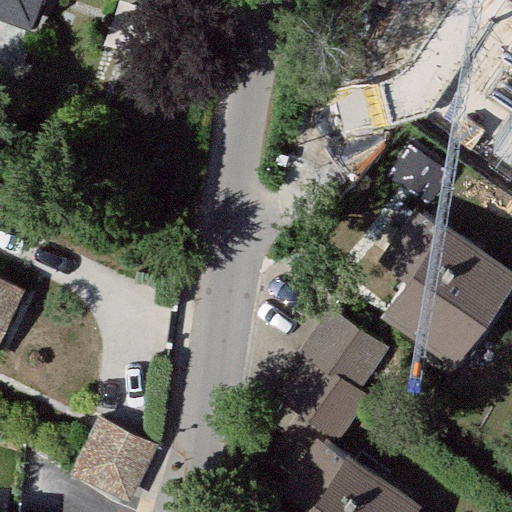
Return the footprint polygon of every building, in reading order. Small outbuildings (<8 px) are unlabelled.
[(33,0),(0,0),(0,4),(28,15),(33,0)] [(406,270),(441,220),(415,202),(380,252),(406,270)] [(511,274),(511,258),(446,213),(441,220),(406,270),(382,305),(456,356),(511,274)] [(0,327),(22,282),(0,271),(0,327)] [(300,343),(310,349),(360,383),(389,340),(330,301),(300,343)] [(310,349),(281,391),(339,432),(369,390),(360,383),(310,349)] [(153,442),(103,417),(79,467),(129,492),(153,442)] [(308,501),(344,450),(318,432),(282,484),(308,501)] [(409,511),(421,496),(348,445),(344,450),(308,501),(300,511),(409,511)]
